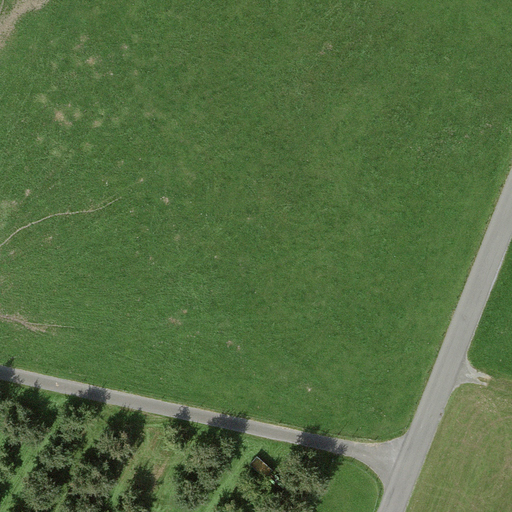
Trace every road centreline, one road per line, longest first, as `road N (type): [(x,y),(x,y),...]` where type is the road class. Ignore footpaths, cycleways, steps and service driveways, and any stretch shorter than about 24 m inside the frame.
road 1 (track): [(409,464),(0,375)]
road 2 (unclassified): [(391,511),(511,203)]
